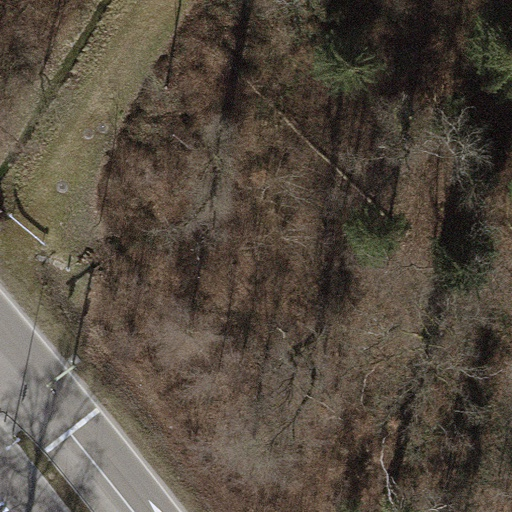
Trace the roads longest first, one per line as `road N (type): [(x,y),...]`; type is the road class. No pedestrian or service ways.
road 1 (track): [(0,353),(88,120),(163,0)]
road 2 (secondary): [(0,389),(92,511)]
